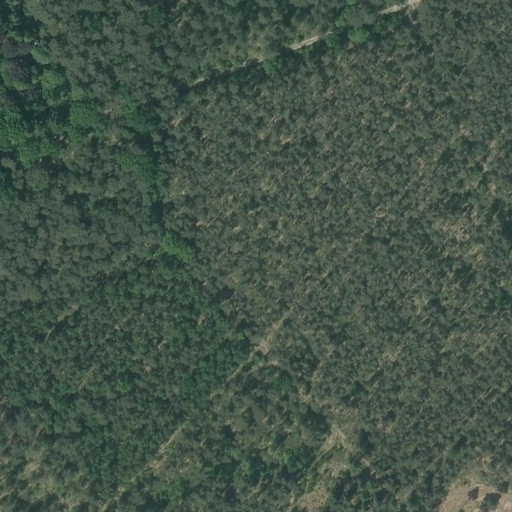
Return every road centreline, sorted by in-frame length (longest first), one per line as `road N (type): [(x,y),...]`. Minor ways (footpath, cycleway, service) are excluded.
road 1 (track): [(0,154),(408,7)]
road 2 (track): [(254,346),(461,124),(408,7)]
road 3 (track): [(95,511),(254,346)]
road 4 (track): [(389,511),(395,505),(254,346)]
